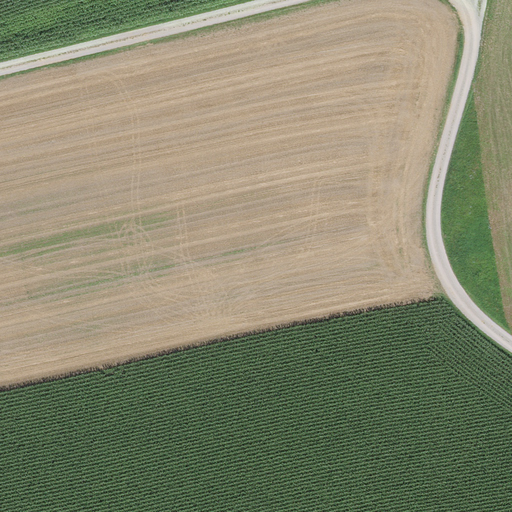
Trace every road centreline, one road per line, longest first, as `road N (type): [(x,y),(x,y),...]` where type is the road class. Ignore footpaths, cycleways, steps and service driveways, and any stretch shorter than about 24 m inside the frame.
road 1 (track): [(511,348),(442,278),(432,209),(476,18)]
road 2 (track): [(0,71),(296,0)]
